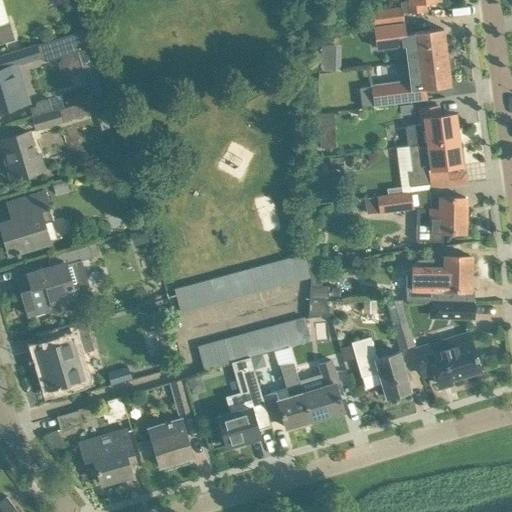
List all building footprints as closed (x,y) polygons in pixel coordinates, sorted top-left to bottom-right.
[(9,21),(2,0),(0,0),(0,42),(14,38),(9,21)] [(374,24),(404,20),(403,12),(407,11),(408,12),(425,10),(425,9),(420,10),(419,1),(424,0),(392,0),(394,7),(361,11),(362,22),(374,21),(374,24)] [(407,60),(445,55),(443,39),(444,39),(443,28),(413,31),(413,32),(405,33),(404,20),(374,24),(361,26),(362,27),(355,28),(356,36),(375,33),(377,48),(405,45),(407,60)] [(46,60),(91,46),(86,29),(37,44),(0,55),(0,110),(30,99),(19,65),(40,58),(46,60)] [(320,43),(320,69),(334,69),(334,43),(320,43)] [(409,79),(372,84),(373,85),(375,104),(375,105),(391,103),(427,99),(426,88),(450,85),(449,74),(447,74),(445,55),(407,60),(409,79)] [(100,96),(106,94),(96,64),(83,68),(92,99),(100,96)] [(373,85),(360,87),(362,106),(375,104),(373,85)] [(32,115),(36,130),(96,111),(99,110),(104,108),(100,96),(92,99),(64,107),(63,105),(52,109),(38,113),(32,115)] [(54,98),(36,104),(38,113),(52,109),(63,105),(61,96),(54,98)] [(422,123),(406,125),(409,145),(418,143),(457,138),(454,113),(434,116),(433,107),(438,106),(438,105),(420,107),(422,123)] [(334,112),(319,113),(319,125),(334,125),(334,112)] [(0,141),(11,178),(30,172),(40,169),(28,131),(0,139),(0,141)] [(412,170),(409,170),(411,185),(430,183),(430,187),(448,185),(446,167),(461,165),(457,138),(418,143),(409,145),(412,170)] [(318,200),(332,199),(331,176),(317,177),(318,200)] [(69,191),(65,177),(52,181),(56,195),(69,191)] [(401,186),(387,188),(388,194),(401,192),(401,191),(401,186)] [(16,254),(20,253),(50,244),(43,221),(51,218),(43,191),(8,202),(13,219),(1,223),(10,252),(15,250),(16,254)] [(367,214),(379,212),(413,207),(411,191),(365,197),(367,214)] [(417,207),(417,224),(430,225),(430,240),(443,240),(443,231),(444,231),(464,231),(465,196),(447,196),(438,196),(438,207),(431,207),(431,208),(417,207)] [(148,241),(144,228),(130,233),(134,245),(148,241)] [(32,292),(22,294),(28,315),(47,309),(52,308),(51,302),(91,290),(82,260),(93,256),(89,243),(47,256),(50,266),(36,270),(26,273),(32,292)] [(292,256),(297,278),(309,275),(308,273),(303,253),(292,256)] [(447,300),(458,299),(458,289),(470,289),(470,255),(450,255),(439,255),(439,257),(418,258),(414,265),(411,265),(411,266),(407,272),(406,299),(447,300)] [(286,282),(297,278),(292,256),(280,260),(286,282)] [(274,285),(286,282),(280,260),(268,263),(274,285)] [(263,288),(274,285),(268,263),(257,266),(263,288)] [(251,291),(263,288),(257,266),(245,269),(251,291)] [(239,294),(251,291),(245,269),(234,272),(239,294)] [(228,297),(239,294),(234,272),(222,275),(228,297)] [(216,301),(228,297),(222,275),(210,278),(216,301)] [(204,304),(216,301),(210,278),(199,282),(204,304)] [(193,307),(204,304),(199,282),(187,285),(193,307)] [(310,286),(310,298),(311,298),(325,299),(328,299),(328,288),(328,285),(321,285),(310,284),(310,286)] [(181,310),(193,307),(187,285),(175,288),(181,310)] [(310,298),(309,317),(329,314),(325,299),(311,298),(310,298)] [(363,299),(363,309),(376,309),(377,300),(363,299)] [(400,348),(415,343),(403,299),(388,303),(400,348)] [(447,316),(453,316),(473,317),(474,300),(458,299),(447,300),(447,316)] [(59,384),(82,377),(76,354),(94,349),(85,318),(35,333),(35,334),(56,328),(60,342),(38,349),(50,388),(59,385),(59,384)] [(292,321),(298,342),(300,342),(309,339),(303,318),(292,321)] [(286,346),(288,345),(298,342),(292,321),(280,324),(286,346)] [(274,349),(275,349),(286,346),(280,324),(268,327),(274,349)] [(263,352),(274,349),(268,327),(257,330),(263,352)] [(251,355),(263,352),(257,330),(245,334),(251,355)] [(414,348),(421,374),(434,370),(438,381),(480,369),(469,332),(414,348)] [(240,359),(250,356),(251,355),(245,334),(234,337),(240,359)] [(352,344),(341,347),(345,360),(356,357),(361,376),(362,380),(365,388),(383,383),(387,397),(390,396),(395,398),(404,396),(406,391),(410,390),(404,371),(398,351),(377,358),(370,336),(351,341),(352,344)] [(228,362),(232,361),(240,359),(234,337),(222,340),(228,362)] [(216,365),(228,362),(222,340),(210,343),(216,365)] [(199,346),(205,368),(216,365),(210,343),(199,346)] [(276,391),(263,395),(270,419),(282,415),(286,427),(310,419),(299,379),(297,373),(293,361),(291,356),(288,345),(286,346),(275,349),(280,365),(287,387),(290,400),(280,404),(276,391)] [(230,412),(218,416),(221,425),(226,444),(260,435),(258,429),(270,426),(263,402),(261,394),(255,375),(250,356),(240,359),(232,361),(237,379),(240,391),(225,395),(230,412)] [(322,372),(299,379),(310,419),(343,410),(335,383),(338,382),(338,381),(336,375),(332,362),(331,359),(319,363),(322,372)] [(127,366),(112,371),(116,383),(131,379),(127,366)] [(182,378),(170,382),(178,413),(191,410),(182,378)] [(116,397),(102,402),(105,414),(111,412),(114,420),(127,416),(127,415),(121,396),(116,397)] [(82,423),(78,410),(57,416),(61,429),(82,423)] [(152,438),(136,442),(140,456),(156,452),(159,464),(163,463),(165,469),(190,462),(188,456),(192,455),(186,436),(181,418),(167,422),(167,420),(148,425),(151,437),(152,438)] [(127,428),(79,442),(84,460),(94,458),(101,482),(131,473),(128,461),(135,458),(127,428)] [(0,511),(19,511),(7,495),(0,500),(0,511)]
